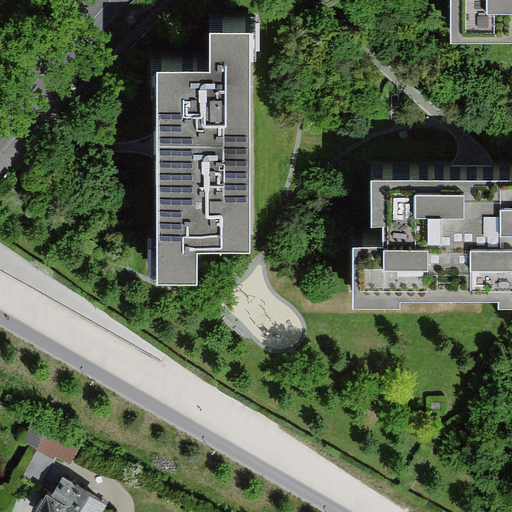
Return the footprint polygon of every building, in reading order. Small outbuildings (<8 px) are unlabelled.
[(511,0),(450,0),(451,27),(511,27),(511,0)] [(249,233),(250,13),(209,13),(209,53),(150,52),(150,79),(156,79),(156,148),(155,234),(150,234),(150,264),(196,264),(196,232),(249,233)] [(511,165),(475,166),(372,166),(372,216),(385,216),(385,232),(353,232),(353,295),(402,295),(402,287),(499,287),(499,295),(511,294),(511,165)] [(40,444),(49,428),(36,421),(28,438),(40,444)] [(78,446),(50,431),(43,445),(57,453),(70,461),(78,446)] [(57,453),(43,445),(40,451),(38,450),(23,477),(39,486),(57,453)] [(102,500),(64,476),(54,493),(47,489),(37,507),(44,511),(94,511),(99,505),(102,500)]
